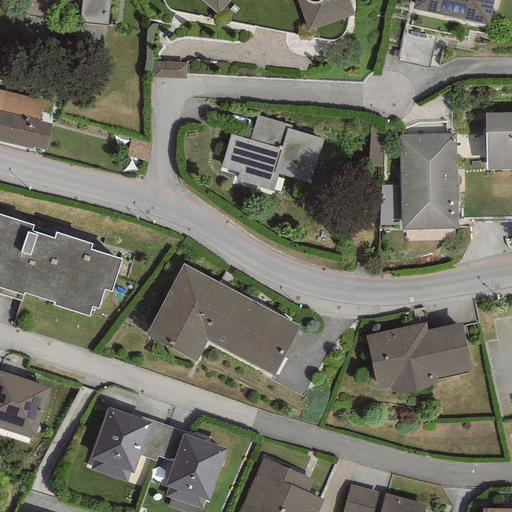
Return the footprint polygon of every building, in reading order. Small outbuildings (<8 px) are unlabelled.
[(107,26),(109,0),(27,0),(26,17),(107,26)] [(200,0),(217,14),(229,0),(296,0),(307,31),(354,15),(348,0),(200,0)] [(414,0),(412,10),(487,26),(492,0),(414,0)] [(0,91),(0,142),(32,149),(32,148),(44,151),(50,125),(36,122),(41,101),(0,91)] [(511,112),(485,113),(486,169),(511,168),(511,112)] [(230,135),(220,168),(238,173),(235,180),(272,192),(278,174),(309,184),(323,139),(290,129),(291,126),(257,115),(249,140),(230,135)] [(457,229),(455,134),(398,136),(401,230),(457,229)] [(111,291),(122,258),(90,249),(91,244),(54,232),(53,237),(31,230),(33,225),(0,214),(0,288),(22,296),(24,293),(54,302),(53,305),(88,316),(91,306),(97,309),(103,289),(111,291)] [(299,327),(182,264),(145,335),(195,362),(206,341),(273,376),(299,327)] [(425,323),(365,336),(377,391),(389,388),(390,393),(416,393),(438,382),(437,380),(469,373),(468,371),(470,370),(461,323),(427,330),(425,323)] [(50,387),(0,370),(0,425),(34,436),(50,387)] [(151,423),(107,407),(89,459),(93,460),(89,470),(126,483),(130,473),(133,474),(139,455),(151,423)] [(183,434),(183,432),(152,421),(151,423),(139,455),(155,461),(157,456),(172,462),(183,434)] [(226,449),(183,434),(172,462),(164,486),(167,487),(164,496),(202,509),(205,500),(208,501),(226,449)] [(312,481),(262,458),(238,511),(317,511),(323,499),(307,493),(312,481)] [(378,511),(384,493),(349,484),(341,511),(378,511)] [(423,511),(426,505),(384,493),(378,511),(423,511)]
